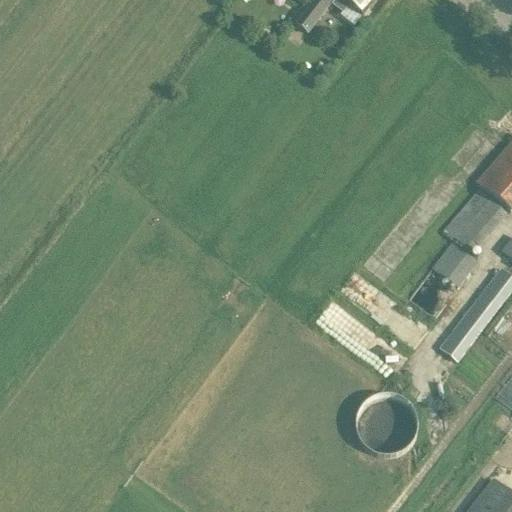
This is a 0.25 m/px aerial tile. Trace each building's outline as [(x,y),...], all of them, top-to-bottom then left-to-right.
[(330,6),(332,7),(342,15),(349,7),(362,17),(375,0),(315,0),(308,9),(295,26),(306,35),(330,6)] [(290,22),(295,26),(308,9),(304,5),(290,22)] [(511,145),(475,187),(510,215),(511,213),(511,145)] [(511,241),(501,255),(511,263),(511,241)] [(476,265),(451,246),(432,272),(457,290),(476,265)] [(511,281),(500,274),(440,352),(456,365),(511,292),(511,281)] [(354,428),(354,430),(355,433),(355,436),(356,439),(357,441),(358,444),(359,446),(361,448),(363,450),(365,452),(367,454),(369,456),(371,457),(374,458),(376,459),(379,460),(382,461),(385,461),(387,461),(390,461),(393,460),(396,459),(398,458),(401,457),(403,456),(405,454),(407,452),(409,450),(411,448),(413,446),(414,444),(415,441),(416,438),(417,436),(417,433),(418,430),(417,427),(417,425),(417,422),(416,419),(415,416),(414,414),(412,412),(410,409),(409,407),(406,405),(404,404),(402,402),(399,401),(397,400),(394,399),(392,398),(389,398),(386,398),(383,398),(380,398),(377,399),(374,400),(372,401),(370,402),(367,404),(365,406),(363,408),(361,410),(360,412),(358,414),(357,417),(356,419),(355,422),(355,425),(354,428)] [(511,511),(511,501),(500,491),(481,511),(511,511)]
